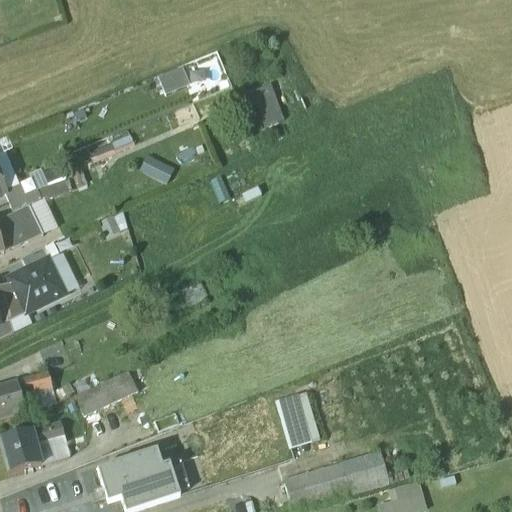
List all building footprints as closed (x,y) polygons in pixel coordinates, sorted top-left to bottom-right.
[(182,68),(158,78),(165,96),(190,87),(182,68)] [(272,86),(243,95),(255,132),(284,123),(272,86)] [(146,157),(139,173),(167,185),(174,169),(146,157)] [(31,181),(4,194),(4,195),(8,205),(35,192),(31,181)] [(48,189),(36,193),(40,204),(52,200),(48,189)] [(35,192),(8,205),(13,217),(28,210),(40,204),(36,193),(35,192)] [(13,217),(0,223),(0,242),(4,255),(42,238),(28,210),(13,217)] [(42,251),(21,261),(26,272),(47,262),(42,251)] [(26,272),(8,281),(11,287),(25,317),(64,298),(47,262),(26,272)] [(11,287),(0,289),(0,326),(9,324),(10,324),(25,317),(11,287)] [(0,341),(13,336),(10,324),(9,324),(0,326),(0,341)] [(63,353),(59,345),(41,354),(45,362),(63,353)] [(128,374),(75,400),(77,405),(83,420),(137,395),(128,374)] [(17,384),(0,388),(0,421),(25,415),(20,398),(51,390),(48,376),(17,385),(17,384)] [(55,406),(51,390),(20,398),(25,415),(55,406)] [(305,397),(276,405),(289,450),(318,442),(305,397)] [(77,405),(65,411),(70,424),(83,420),(77,405)] [(32,434),(0,442),(0,448),(8,477),(41,468),(35,447),(64,440),(60,426),(32,434)] [(35,447),(41,468),(69,460),(64,440),(35,447)] [(156,453),(97,472),(107,506),(120,501),(123,511),(140,511),(178,500),(168,469),(162,471),(156,453)] [(380,455),(283,484),(290,511),(300,511),(388,486),(380,455)] [(396,488),(398,503),(380,505),(381,511),(424,511),(421,485),(396,488)]
